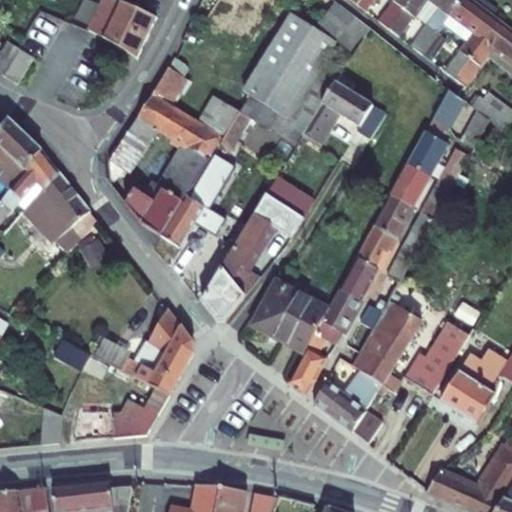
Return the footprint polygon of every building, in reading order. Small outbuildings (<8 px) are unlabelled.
[(153,21),(116,0),(100,0),(84,32),(132,61),(153,21)] [(212,23),(224,0),(206,0),(198,15),(212,23)] [(243,96),(232,114),(259,125),(295,141),(299,135),(329,85),(364,25),(330,0),(327,0),(305,28),(286,16),(239,94),(243,96)] [(355,0),(355,2),(364,8),(370,0),(355,0)] [(390,0),(377,18),(387,27),(407,0),(390,0)] [(407,0),(387,27),(397,33),(414,12),(421,2),(434,11),(427,22),(412,46),(421,53),(436,32),(446,20),(459,0),(407,0)] [(493,23),(466,3),(462,0),(459,0),(446,20),(467,36),(442,68),(453,77),(493,23)] [(421,2),(414,12),(427,22),(434,11),(421,2)] [(445,38),(457,48),(467,36),(446,20),(436,32),(445,38)] [(511,37),(493,23),(453,77),(464,86),(490,52),(511,69),(511,67),(511,37)] [(436,32),(421,53),(430,59),(445,38),(436,32)] [(0,46),(0,64),(6,68),(19,40),(6,34),(0,46)] [(19,40),(6,68),(18,74),(32,46),(19,40)] [(179,85),(164,73),(119,140),(135,151),(144,137),(177,157),(149,204),(127,191),(121,207),(143,232),(156,241),(193,180),(215,144),(215,143),(164,108),(179,85)] [(377,111),(329,85),(299,135),(315,144),(317,145),(336,115),(356,126),(352,132),(357,135),(364,140),(378,118),(377,111)] [(445,122),(457,100),(453,96),(445,90),(431,115),(445,122)] [(477,116),(485,105),(474,97),(466,107),(477,116)] [(477,116),(498,132),(506,121),(485,105),(477,116)] [(232,114),(215,143),(215,144),(239,158),(259,125),(232,114)] [(41,144),(5,115),(0,121),(0,169),(11,179),(41,144)] [(431,115),(425,125),(433,130),(438,132),(441,126),(446,129),(448,124),(445,122),(431,115)] [(425,125),(416,143),(404,165),(426,178),(437,157),(448,138),(443,135),(438,132),(433,130),(425,125)] [(446,129),(441,126),(438,132),(443,135),(446,129)] [(107,189),(135,151),(119,140),(100,167),(100,182),(107,189)] [(465,148),(453,141),(443,161),(432,181),(445,188),(465,148)] [(11,179),(0,192),(0,195),(9,203),(34,174),(44,191),(61,172),(41,144),(11,179)] [(404,165),(392,187),(385,199),(407,212),(417,194),(426,178),(404,165)] [(44,191),(32,205),(68,255),(98,224),(61,172),(44,191)] [(187,229),(198,211),(188,204),(200,184),(193,180),(156,241),(174,252),(187,229)] [(427,223),(445,188),(432,181),(424,198),(414,216),(427,223)] [(302,214),(265,192),(199,303),(212,317),(218,325),(259,272),(249,266),(274,224),(289,234),(302,214)] [(399,227),(407,212),(385,199),(367,232),(389,244),(399,227)] [(216,222),(198,211),(187,229),(204,240),(216,222)] [(427,223),(414,216),(397,248),(410,256),(427,223)] [(382,258),(389,244),(367,232),(351,261),(374,273),(382,258)] [(395,285),(410,256),(397,248),(382,278),(395,285)] [(366,288),(374,273),(351,261),(335,290),(358,302),(366,288)] [(395,285),(382,278),(367,308),(380,315),(386,303),(395,285)] [(270,280),(265,289),(247,323),(272,337),(301,353),(309,338),(310,337),(317,324),(325,310),(270,280)] [(335,290),(325,310),(317,324),(339,336),(348,320),(358,302),(335,290)] [(414,334),(420,322),(386,303),(380,315),(414,334)] [(371,332),(380,315),(367,308),(358,325),(371,332)] [(380,315),(371,332),(366,342),(362,350),(352,369),(360,373),(381,385),(388,375),(414,334),(380,315)] [(151,389),(167,397),(177,382),(187,367),(195,356),(170,324),(131,371),(124,365),(118,373),(151,389)] [(309,338),(322,345),(333,351),(340,337),(339,336),(317,324),(310,337),(309,338)] [(403,379),(431,397),(461,348),(438,334),(424,357),(419,354),(403,379)] [(297,394),(305,400),(325,363),(315,358),(322,345),(309,338),(301,353),(284,384),(297,394)] [(76,352),(49,339),(36,371),(64,383),(76,352)] [(104,342),(95,358),(120,371),(128,355),(104,342)] [(511,386),(511,349),(496,377),(511,386)] [(437,407),(455,419),(472,429),(491,397),(467,382),(477,365),(467,358),(437,407)] [(323,385),(311,404),(323,413),(330,418),(350,434),(363,414),(376,394),(381,385),(360,373),(342,398),(323,385)] [(400,382),(388,375),(381,385),(376,394),(381,397),(386,389),(392,394),(400,382)] [(117,415),(112,415),(108,415),(110,442),(144,438),(167,397),(151,389),(140,411),(123,402),(117,415)] [(65,415),(46,408),(36,457),(57,451),(65,415)] [(377,427),(363,414),(350,434),(364,447),(377,427)] [(493,511),(511,482),(511,454),(499,446),(472,489),(456,483),(443,504),(463,511),(493,511)] [(443,504),(456,483),(433,475),(424,495),(443,504)] [(51,488),(54,511),(111,511),(111,510),(107,494),(105,482),(51,488)] [(511,511),(511,482),(493,511),(511,511)] [(211,511),(213,489),(188,487),(185,511),(165,511),(164,511),(211,511)] [(0,493),(0,511),(46,511),(44,489),(0,493)] [(236,511),(238,493),(213,489),(211,511),(236,511)] [(111,510),(111,511),(128,511),(131,491),(107,494),(111,510)] [(250,496),(247,511),(271,511),(274,501),(250,496)]
